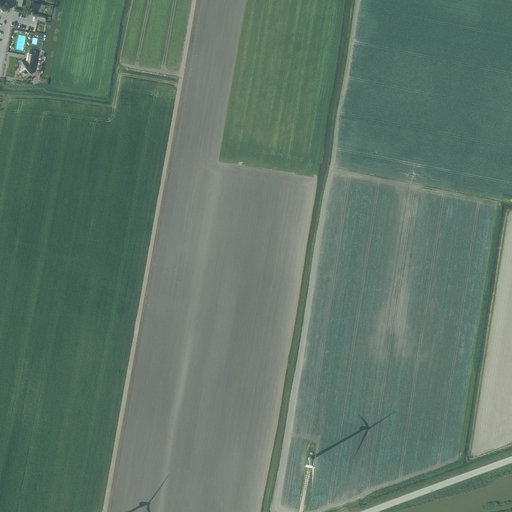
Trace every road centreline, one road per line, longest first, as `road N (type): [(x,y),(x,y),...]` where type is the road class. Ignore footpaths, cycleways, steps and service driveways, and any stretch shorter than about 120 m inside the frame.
road 1 (track): [(104,511),(194,0)]
road 2 (unclassified): [(368,511),(511,459)]
